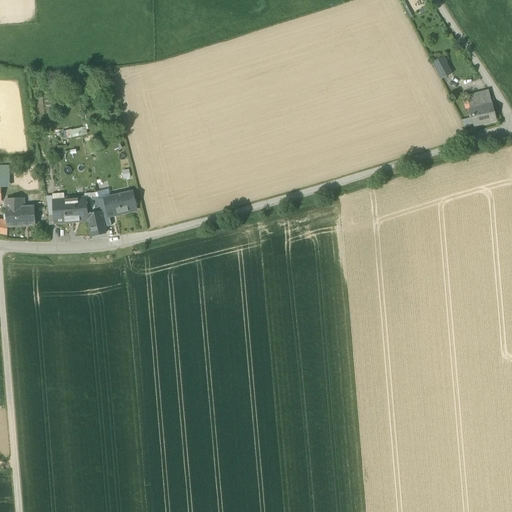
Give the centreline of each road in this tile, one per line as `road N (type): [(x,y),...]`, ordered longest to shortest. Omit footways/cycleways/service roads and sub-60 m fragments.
road 1 (unclassified): [(0,244),(131,241),(511,128)]
road 2 (track): [(19,511),(0,272)]
road 3 (unclassified): [(435,0),(511,118)]
